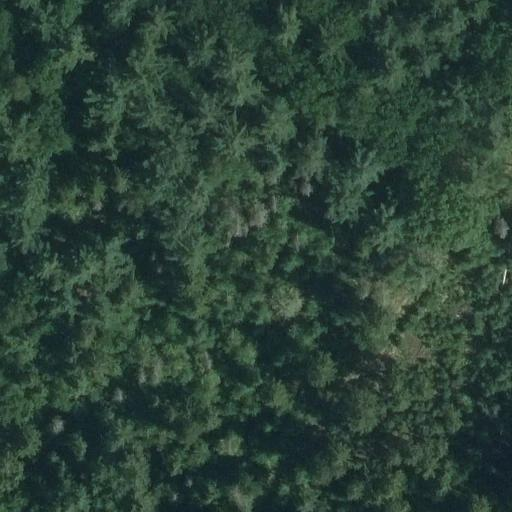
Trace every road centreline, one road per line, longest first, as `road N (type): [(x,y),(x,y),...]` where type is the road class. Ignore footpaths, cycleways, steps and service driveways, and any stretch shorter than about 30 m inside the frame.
road 1 (track): [(511,161),(481,201),(211,0)]
road 2 (track): [(250,511),(481,201)]
